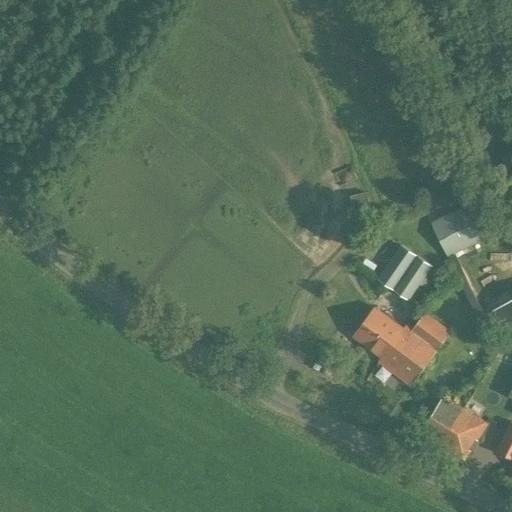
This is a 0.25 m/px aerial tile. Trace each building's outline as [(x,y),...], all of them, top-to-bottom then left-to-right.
[(431,222),(446,255),(495,233),(479,199),(431,222)] [(400,243),(377,278),(410,300),(420,285),(427,289),(431,282),(425,277),(433,265),(400,243)] [(511,297),(493,309),(511,341),(511,297)] [(353,335),(381,356),(382,357),(403,328),(374,307),(353,335)] [(382,357),(381,356),(378,361),(410,384),(450,331),(425,312),(412,329),(406,324),(403,328),(382,357)] [(421,430),(464,458),(486,424),(443,396),(421,430)] [(511,421),(510,420),(495,449),(511,457),(511,421)]
